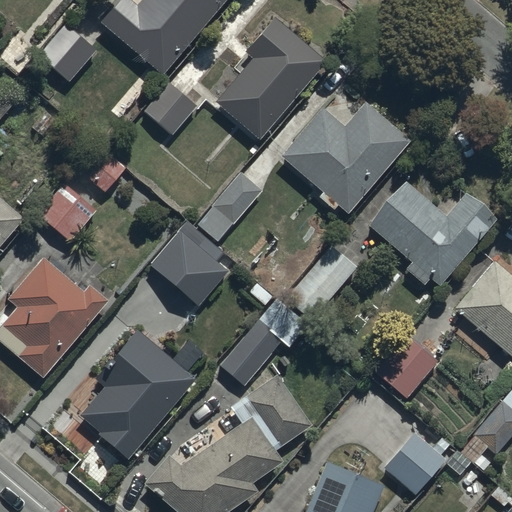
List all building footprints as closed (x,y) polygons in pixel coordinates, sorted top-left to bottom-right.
[(130,0),(117,0),(98,22),(162,76),(225,0),(141,0),(137,5),(130,0)] [(252,58),(215,101),(260,139),(325,61),(272,16),(243,51),(252,58)] [(96,49),(63,23),(37,56),(70,81),(96,49)] [(0,119),(20,97),(0,79),(0,119)] [(168,82),(144,111),(172,135),(197,106),(168,82)] [(346,126),(321,107),(281,157),(350,212),(410,139),(365,103),(346,126)] [(97,144),(78,169),(106,191),(125,167),(97,144)] [(233,225),(261,191),(239,173),(198,223),(219,240),(232,224),(233,225)] [(439,287),(495,219),(465,194),(446,216),(402,180),(366,225),(410,261),(404,268),(425,286),(430,280),(439,287)] [(70,241),(94,212),(61,184),(36,213),(70,241)] [(0,247),(24,219),(0,198),(0,247)] [(196,311),(226,276),(212,264),(219,257),(203,243),(196,251),(178,235),(148,269),(196,311)] [(312,321),(357,267),(331,245),(287,300),(312,321)] [(82,291),(42,257),(7,298),(17,306),(1,325),(26,346),(17,356),(42,378),(108,301),(88,284),(82,291)] [(511,276),(496,263),(456,308),(511,357),(511,276)] [(244,387),(281,342),(289,348),(307,326),(273,298),(218,367),(244,387)] [(195,379),(136,330),(92,383),(102,392),(80,418),(129,459),(195,379)] [(405,334),(373,371),(405,399),(437,362),(405,334)] [(166,458),(144,484),(175,511),(228,511),(258,492),(252,483),(283,462),(275,450),(310,425),(276,375),(229,407),(242,427),(179,470),(166,458)] [(495,453),(511,433),(511,385),(471,433),(495,453)] [(446,461),(413,433),(384,467),(416,495),(446,461)] [(373,511),(384,485),(326,462),(305,511),(373,511)]
